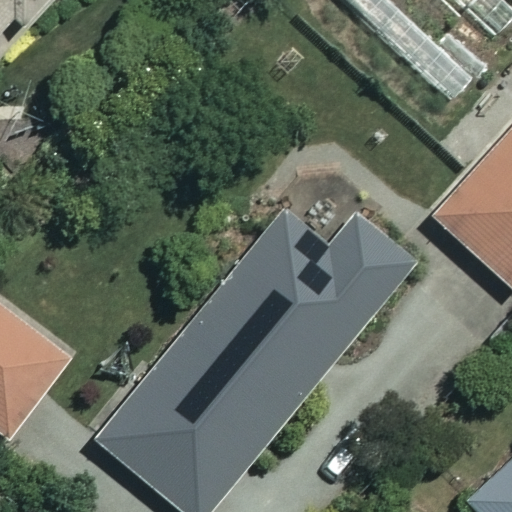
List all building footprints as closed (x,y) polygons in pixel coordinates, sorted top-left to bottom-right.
[(0,0),(0,12),(17,28),(43,0),(0,0)] [(511,286),(511,124),(426,218),(507,292),(511,286)] [(322,248),(276,210),(88,439),(176,511),(201,511),(408,260),(351,213),(322,248)] [(60,356),(0,311),(0,436),(60,356)] [(511,511),(511,457),(462,502),(471,511),(511,511)]
